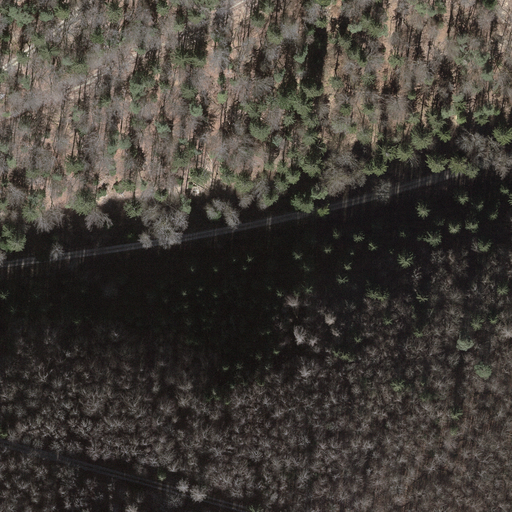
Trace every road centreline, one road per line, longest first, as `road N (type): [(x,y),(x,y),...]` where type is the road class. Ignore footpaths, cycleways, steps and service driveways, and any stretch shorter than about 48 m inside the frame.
road 1 (track): [(511,156),(187,238),(0,264)]
road 2 (track): [(0,116),(241,0)]
road 3 (track): [(241,511),(0,445)]
